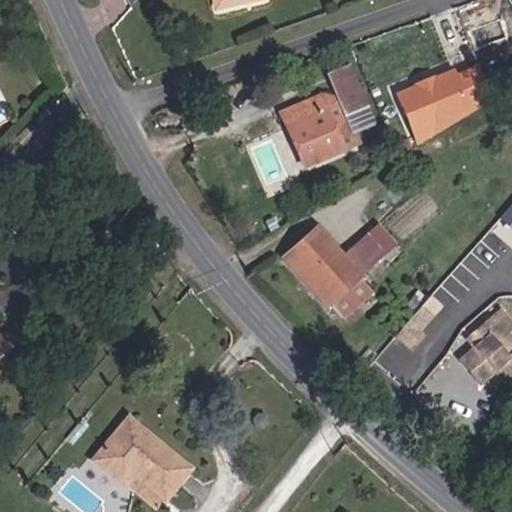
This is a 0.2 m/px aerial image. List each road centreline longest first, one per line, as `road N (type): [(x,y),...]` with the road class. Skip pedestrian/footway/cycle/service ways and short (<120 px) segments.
road 1 (tertiary): [(59,0),(161,193),(219,274),(347,406),(469,511)]
road 2 (unknown): [(112,108),(446,0)]
road 3 (unknown): [(258,511),(347,406)]
